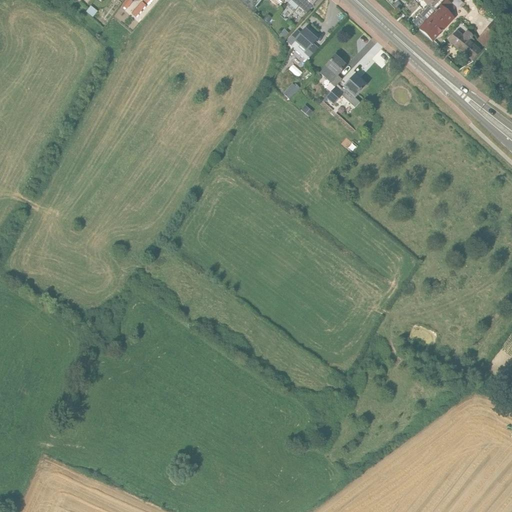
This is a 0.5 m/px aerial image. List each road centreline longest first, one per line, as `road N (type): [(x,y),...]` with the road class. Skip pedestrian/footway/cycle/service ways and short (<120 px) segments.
road 1 (primary): [(413,52),(511,147)]
road 2 (primary): [(511,127),(413,52)]
